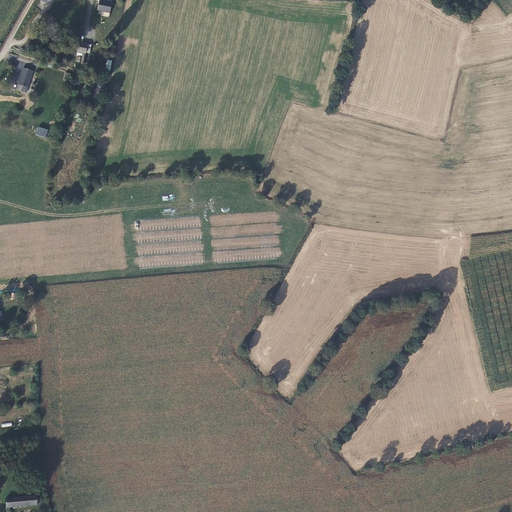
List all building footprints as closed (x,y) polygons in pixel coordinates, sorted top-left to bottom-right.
[(98,0),(98,6),(109,9),(111,0),(98,0)] [(77,36),(76,46),(84,47),(85,37),(77,36)] [(26,88),(32,66),(22,63),(16,86),(26,88)] [(96,86),(93,97),(98,98),(102,88),(96,86)] [(46,137),(48,129),(38,126),(35,135),(46,137)] [(2,501),(6,500),(5,506),(36,504),(36,494),(1,496),(2,500),(2,501)]
